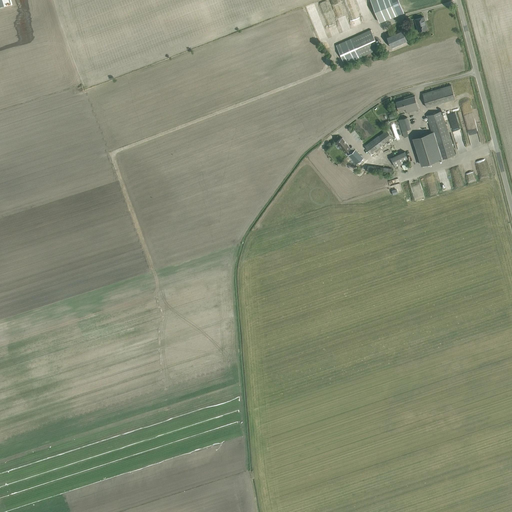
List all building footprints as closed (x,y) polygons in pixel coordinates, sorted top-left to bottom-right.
[(404,12),(399,0),(370,0),(374,9),(380,22),(398,14),(404,12)] [(424,17),(422,17),(415,19),(415,21),(416,21),(418,31),(427,28),(424,17)] [(402,29),(401,29),(396,31),(386,35),(392,47),(407,41),(402,29)] [(379,48),(374,35),(371,30),(367,32),(353,37),(337,45),(345,63),(379,48)] [(451,85),(422,93),(426,106),(455,98),(451,85)] [(419,109),(415,96),(403,99),(406,108),(407,112),(419,109)] [(406,108),(403,99),(396,101),(399,110),(406,108)] [(432,132),(414,138),(422,165),(455,154),(441,110),(427,115),(432,132)] [(411,128),(409,121),(407,117),(398,120),(402,131),(411,128)] [(392,136),(390,134),(387,130),(378,136),(383,143),(392,136)] [(384,144),(383,143),(378,136),(365,145),(371,153),(384,144)] [(346,152),(351,148),(342,137),(337,141),(345,152),(346,152)] [(365,160),(358,153),(355,149),(348,155),(359,166),(365,160)] [(391,157),(395,167),(409,160),(405,151),(391,157)]
